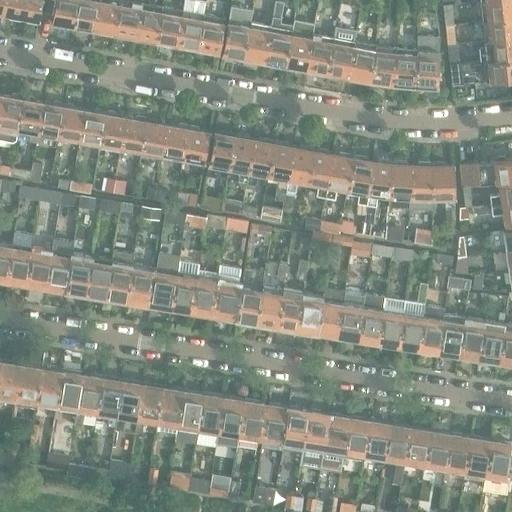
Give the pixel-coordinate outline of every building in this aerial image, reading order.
[(4,0),(2,13),(9,14),(9,16),(20,18),(21,16),(38,19),(41,0),(4,0)] [(60,26),(72,28),(77,0),(46,0),(44,11),(53,13),(51,22),(60,23),(60,26)] [(98,0),(77,0),(72,28),(84,30),(85,28),(93,29),(98,0)] [(120,0),(98,0),(93,29),(102,31),(101,33),(114,35),(120,0)] [(141,3),(126,0),(120,0),(114,35),(126,37),(126,35),(134,37),(141,3)] [(199,0),(184,0),(182,10),(176,44),(185,46),(185,48),(196,50),(203,14),(205,1),(199,0)] [(511,0),(486,0),(482,1),(484,21),(511,18),(511,0)] [(161,6),(141,3),(134,37),(143,38),(143,41),(155,43),(161,6)] [(455,24),(453,3),(444,4),(446,25),(455,24)] [(182,10),(161,6),(155,43),(167,45),(168,43),(176,44),(182,10)] [(224,17),(203,14),(196,50),(209,52),(209,50),(218,52),(224,17)] [(285,67),(292,29),(293,24),(281,22),(281,18),(273,16),(271,25),(265,61),(273,62),(275,65),(285,67)] [(244,59),(250,21),(229,17),(223,53),(232,54),(234,57),(244,59)] [(511,18),(484,21),(486,41),(511,37),(511,18)] [(265,61),(271,25),(250,21),(244,59),(254,61),(257,59),(265,61)] [(457,44),(455,24),(446,25),(448,45),(457,44)] [(307,68),(313,33),(292,29),(285,67),(296,69),(299,67),(307,68)] [(327,74),(333,37),(313,33),(307,68),(315,70),(317,73),(327,74)] [(418,34),(417,48),(414,87),(425,88),(427,85),(437,86),(439,50),(440,36),(418,34)] [(348,76),(355,41),(333,37),(327,74),(339,77),(342,75),(348,76)] [(480,48),(482,61),(488,60),(511,57),(511,37),(486,41),(487,47),(480,48)] [(369,82),(375,45),(355,41),(348,76),(357,78),(359,80),(369,82)] [(459,63),(457,44),(448,45),(451,64),(459,63)] [(392,82),(396,47),(375,45),(369,82),(380,83),(383,81),(392,82)] [(414,87),(417,48),(396,47),(392,82),(401,83),(403,86),(414,87)] [(511,57),(488,60),(482,61),(471,62),(459,63),(451,64),(450,64),(452,85),(474,82),(473,71),(484,70),(486,82),(511,78),(511,57)] [(15,138),(16,131),(22,95),(13,93),(10,95),(2,93),(0,104),(0,139),(12,141),(15,138)] [(32,96),(22,95),(16,131),(36,135),(42,101),(34,99),(32,96)] [(52,103),(42,101),(36,135),(57,138),(63,102),(55,100),(52,103)] [(74,104),(63,102),(57,138),(78,142),(84,108),(76,107),(74,104)] [(93,110),(84,108),(78,142),(99,146),(105,110),(96,108),(93,110)] [(115,111),(105,110),(99,146),(120,149),(126,116),(117,114),(115,111)] [(135,117),(126,116),(120,149),(140,153),(146,117),(137,116),(135,117)] [(156,119),(146,117),(140,153),(161,157),(167,123),(158,122),(156,119)] [(176,125),(167,123),(161,157),(182,161),(188,125),(179,123),(176,125)] [(198,126),(188,125),(182,161),(203,164),(209,131),(200,129),(198,126)] [(228,168),(235,133),(221,131),(221,133),(214,132),(207,174),(216,175),(218,166),(228,168)] [(248,136),(235,133),(228,168),(239,170),(237,180),(246,181),(254,139),(247,138),(248,136)] [(260,140),(254,139),(246,181),(255,183),(257,173),(268,175),(274,140),(261,138),(260,140)] [(287,143),(274,140),(268,175),(278,177),(274,199),(283,200),(294,146),(287,145),(287,143)] [(296,180),(307,182),(314,147),(300,145),(300,147),(294,146),(283,200),(283,202),(292,204),(296,180)] [(327,150),(314,147),(307,182),(318,184),(316,194),(325,195),(333,153),(327,152),(327,150)] [(339,154),(333,153),(325,195),(334,197),(336,187),(347,189),(353,154),(340,152),(339,154)] [(366,156),(353,154),(347,189),(359,191),(358,202),(366,203),(372,160),(366,158),(366,156)] [(499,182),(511,180),(511,158),(460,164),(463,186),(499,182)] [(379,161),(372,160),(366,203),(375,204),(377,194),(389,195),(392,161),(379,159),(379,161)] [(32,161),(30,170),(29,178),(39,179),(41,163),(32,161)] [(405,162),(392,161),(389,195),(388,205),(410,207),(412,164),(406,164),(405,162)] [(418,164),(412,164),(410,207),(431,208),(431,197),(432,162),(418,162),(418,164)] [(446,162),(432,162),(431,197),(445,198),(445,208),(446,208),(446,219),(455,219),(453,164),(446,165),(446,162)] [(0,165),(0,173),(8,174),(10,167),(0,165)] [(29,178),(30,170),(10,166),(10,167),(8,174),(29,178)] [(112,192),(115,179),(108,177),(105,191),(112,192)] [(125,180),(115,179),(112,192),(123,193),(125,180)] [(490,194),(491,204),(511,202),(511,180),(499,182),(500,193),(490,194)] [(86,184),(71,182),(70,189),(85,192),(86,184)] [(143,185),(135,184),(133,195),(141,197),(143,185)] [(40,189),(20,185),(19,196),(39,199),(40,189)] [(165,189),(156,188),(154,199),(163,200),(165,189)] [(39,199),(56,202),(57,191),(40,189),(39,199)] [(60,192),(59,201),(72,203),(73,194),(60,192)] [(196,206),(198,194),(190,192),(188,204),(196,206)] [(95,209),(97,198),(81,195),(79,206),(95,209)] [(121,202),(101,199),(99,208),(119,212),(121,202)] [(221,210),(222,202),(211,200),(210,208),(221,210)] [(236,205),(222,202),(221,210),(234,212),(236,205)] [(511,225),(511,202),(491,204),(492,214),(504,213),(505,226),(511,225)] [(158,217),(160,208),(140,205),(139,213),(158,217)] [(241,213),(256,216),(257,208),(242,205),(241,213)] [(469,208),(466,208),(460,207),(459,220),(468,220),(469,208)] [(184,224),(186,213),(165,210),(163,221),(184,224)] [(225,227),(227,215),(207,212),(205,223),(225,227)] [(206,216),(187,213),(185,221),(190,221),(189,226),(204,228),(206,216)] [(227,215),(225,227),(225,228),(247,231),(249,219),(227,215)] [(319,219),(309,217),(308,227),(317,229),(319,219)] [(322,220),(320,232),(339,235),(341,223),(322,220)] [(341,220),(340,231),(355,233),(357,223),(341,220)] [(386,227),(385,237),(401,240),(402,233),(398,232),(398,228),(386,227)] [(511,229),(503,230),(506,251),(511,250),(511,229)] [(313,231),(312,238),(332,241),(333,234),(313,231)] [(416,234),(415,242),(431,245),(431,236),(416,234)] [(459,237),(457,257),(466,257),(464,236),(459,237)] [(54,237),(53,249),(73,251),(74,239),(54,237)] [(373,244),(353,240),(351,252),(371,256),(371,253),(373,244)] [(9,257),(11,243),(0,241),(0,279),(5,281),(7,269),(10,267),(11,261),(9,257)] [(28,261),(31,246),(11,243),(9,257),(11,261),(10,267),(7,269),(5,281),(8,281),(7,283),(16,284),(18,283),(25,284),(27,272),(29,270),(30,264),(28,261)] [(390,256),(392,247),(373,244),(371,253),(390,256)] [(49,264),(51,250),(31,246),(28,261),(30,264),(29,270),(27,272),(25,284),(27,284),(27,286),(37,288),(39,286),(45,287),(47,276),(49,273),(51,266),(49,264)] [(407,249),(393,247),(392,256),(406,258),(407,249)] [(69,268),(71,253),(51,250),(49,264),(51,266),(49,273),(47,276),(45,287),(47,287),(47,290),(57,291),(59,289),(65,290),(67,279),(69,277),(70,270),(69,268)] [(89,271),(91,256),(71,253),(69,268),(70,270),(69,277),(67,279),(65,290),(67,291),(69,293),(77,294),(79,293),(85,294),(87,282),(89,280),(91,274),(89,271)] [(437,254),(435,262),(452,264),(453,257),(437,254)] [(109,274),(111,260),(91,256),(89,271),(91,274),(89,280),(87,282),(85,294),(87,294),(89,296),(97,297),(99,296),(105,297),(107,285),(109,283),(111,276),(109,274)] [(454,272),(468,274),(469,257),(466,257),(457,257),(454,272)] [(172,296),(170,308),(176,309),(178,311),(189,313),(189,310),(191,311),(193,299),(195,297),(196,291),(195,288),(198,269),(199,263),(179,259),(177,270),(174,285),(177,287),(175,294),(172,296)] [(305,279),(308,260),(300,259),(297,278),(305,279)] [(128,277),(131,263),(111,260),(109,274),(111,276),(109,283),(107,285),(105,297),(107,297),(109,300),(117,301),(119,299),(125,300),(127,289),(129,287),(131,280),(128,277)] [(127,289),(125,300),(126,300),(128,303),(137,304),(139,303),(146,304),(152,266),(131,263),(128,277),(131,280),(129,287),(127,289)] [(239,280),(241,267),(219,263),(218,272),(215,291),(217,294),(216,301),(213,303),(211,314),(218,315),(220,318),(231,320),(231,317),(233,318),(236,318),(242,281),(239,280)] [(277,279),(284,280),(286,265),(279,263),(277,279)] [(174,285),(177,270),(156,267),(150,304),(157,305),(158,308),(169,309),(169,307),(170,308),(172,296),(175,294),(177,287),(174,285)] [(193,299),(191,311),(197,312),(199,314),(209,316),(209,314),(211,314),(213,303),(216,301),(217,294),(215,291),(218,272),(198,269),(195,288),(196,291),(195,297),(193,299)] [(481,289),(482,276),(474,275),(473,288),(481,289)] [(470,280),(449,277),(447,286),(468,289),(470,280)] [(260,299),(262,284),(242,281),(236,318),(238,319),(237,321),(248,323),(251,321),(256,321),(258,310),(261,308),(262,302),(260,299)] [(417,301),(405,299),(401,322),(403,324),(402,331),(400,332),(398,345),(397,347),(409,349),(412,347),(418,348),(420,336),(422,335),(423,328),(422,326),(425,302),(429,283),(420,282),(417,301)] [(280,302),(283,288),(262,284),(260,299),(262,302),(261,308),(258,310),(256,321),(258,322),(258,324),(269,326),(271,324),(277,325),(278,314),(281,311),(282,305),(280,302)] [(331,334),(337,335),(339,323),(342,321),(343,315),(341,312),(345,289),(325,286),(324,294),(321,309),(323,311),(322,318),(320,320),(318,332),(317,334),(329,336),(331,334)] [(301,305),(303,291),(283,288),(280,302),(282,305),(281,311),(278,314),(277,325),(279,325),(279,327),(289,329),(291,327),(297,328),(299,317),(301,315),(302,308),(301,305)] [(351,337),(357,338),(359,327),(362,325),(363,318),(361,316),(365,293),(345,289),(341,312),(343,315),(342,321),(339,323),(337,335),(337,337),(349,339),(351,337)] [(299,317),(297,328),(299,329),(299,331),(310,333),(311,331),(318,332),(320,320),(322,318),(323,311),(321,309),(324,294),(303,291),(301,305),(302,308),(301,315),(299,317)] [(372,341),(378,342),(380,330),(382,328),(383,320),(382,319),(385,296),(365,293),(361,316),(363,318),(362,325),(359,327),(357,338),(357,340),(370,342),(372,341)] [(391,344),(398,345),(400,332),(402,331),(403,324),(401,322),(405,299),(385,296),(382,319),(383,320),(382,328),(380,330),(378,342),(378,344),(389,346),(391,344)] [(420,336),(418,348),(417,350),(429,352),(432,350),(438,351),(440,340),(443,338),(444,331),(442,329),(444,314),(446,306),(425,302),(422,326),(423,328),(422,335),(420,336)] [(452,354),(459,355),(461,344),(463,341),(464,335),(463,332),(465,317),(444,314),(442,329),(444,331),(443,338),(440,340),(438,351),(438,354),(449,355),(452,354)] [(483,335),(485,324),(485,320),(465,317),(463,332),(464,335),(463,341),(461,344),(459,355),(458,357),(470,359),(473,357),(479,358),(481,347),(483,345),(485,338),(483,335)] [(502,339),(504,328),(505,324),(495,322),(494,326),(485,324),(483,335),(485,338),(483,345),(481,347),(479,358),(479,360),(490,362),(493,360),(499,361),(500,350),(503,348),(504,342),(502,339)] [(511,324),(505,324),(504,328),(502,339),(504,342),(503,348),(500,350),(499,361),(498,364),(510,365),(511,364),(511,324)] [(0,399),(13,401),(19,364),(11,363),(10,361),(1,359),(0,360),(0,399)] [(27,365),(19,364),(13,401),(34,405),(36,391),(34,387),(35,382),(38,379),(40,367),(38,367),(37,365),(29,364),(27,365)] [(36,391),(34,405),(54,408),(56,394),(55,391),(56,385),(58,383),(60,371),(58,370),(56,368),(49,367),(47,369),(40,367),(38,379),(35,382),(34,387),(36,391)] [(67,372),(60,371),(58,383),(56,385),(55,391),(56,394),(54,408),(74,411),(76,397),(75,394),(76,389),(78,387),(80,374),(78,374),(79,372),(69,370),(67,372)] [(76,397),(74,411),(95,415),(97,400),(95,397),(96,392),(99,389),(101,377),(99,377),(99,375),(89,374),(87,375),(80,374),(78,387),(76,389),(75,394),(76,397)] [(108,379),(101,377),(99,389),(96,392),(95,397),(97,400),(95,415),(114,418),(117,404),(115,400),(116,396),(119,393),(121,381),(119,380),(119,378),(110,377),(108,379)] [(117,404),(114,418),(135,421),(137,406),(135,403),(136,399),(139,396),(141,384),(139,383),(139,381),(129,380),(127,382),(121,381),(119,393),(116,396),(115,400),(117,404)] [(147,385),(141,384),(139,396),(136,399),(135,403),(137,406),(135,421),(133,431),(139,432),(141,422),(155,424),(157,410),(155,407),(156,402),(159,399),(161,387),(159,387),(159,385),(150,383),(147,385)] [(179,403),(181,390),(179,390),(180,388),(170,386),(168,388),(161,387),(159,399),(156,402),(155,407),(157,410),(155,424),(154,429),(174,433),(177,414),(176,410),(176,406),(179,403)] [(176,428),(196,431),(198,417),(196,413),(197,409),(200,406),(202,394),(200,393),(200,392),(190,390),(188,391),(182,390),(179,403),(177,406),(176,410),(178,414),(176,428)] [(196,431),(216,434),(218,420),(217,416),(217,412),(220,409),(222,397),(220,397),(221,395),(210,393),(208,395),(202,394),(200,406),(197,409),(196,413),(198,417),(196,431)] [(235,446),(236,438),(238,423),(237,420),(237,416),(240,413),(242,400),(241,400),(241,398),(231,397),(229,398),(222,397),(220,409),(217,412),(217,416),(218,420),(216,434),(215,442),(235,446)] [(261,403),(261,401),(252,400),(249,402),(242,400),(240,413),(237,416),(237,420),(238,423),(236,438),(260,441),(261,442),(267,405),(266,404),(261,403)] [(268,402),(267,405),(261,442),(261,446),(280,449),(280,446),(283,431),(285,429),(286,423),(285,420),(287,405),(268,402)] [(305,423),(307,409),(287,405),(285,420),(286,423),(285,429),(283,431),(280,446),(301,450),(303,435),(306,433),(307,426),(305,423)] [(325,426),(328,412),(307,409),(305,423),(307,426),(306,433),(303,435),(301,450),(298,465),(318,468),(322,448),(323,438),(326,435),(327,429),(325,426)] [(323,438),(322,448),(342,451),(344,441),(346,439),(347,433),(346,430),(348,415),(328,412),(325,426),(327,429),(326,435),(323,438)] [(366,433),(368,419),(348,415),(346,430),(347,433),(346,439),(344,441),(342,451),(341,456),(361,460),(362,454),(364,445),(366,442),(367,436),(366,433)] [(364,445),(362,454),(383,458),(385,448),(387,445),(388,440),(387,436),(389,422),(368,419),(366,433),(367,436),(366,442),(364,445)] [(37,422),(31,421),(27,444),(33,445),(37,422)] [(409,425),(389,422),(387,436),(388,440),(387,445),(385,448),(383,458),(395,460),(391,483),(399,484),(403,461),(405,451),(407,449),(408,443),(407,440),(409,425)] [(427,443),(429,429),(409,425),(407,440),(408,443),(407,449),(405,451),(403,461),(415,463),(414,468),(423,469),(423,464),(425,454),(427,452),(428,445),(427,443)] [(425,454),(423,464),(443,468),(445,457),(447,455),(448,449),(447,446),(449,432),(429,429),(427,443),(428,445),(427,452),(425,454)] [(467,449),(469,435),(449,432),(447,446),(448,449),(447,455),(445,457),(443,468),(455,469),(454,474),(462,476),(465,461),(467,459),(468,452),(467,449)] [(487,452),(490,438),(469,435),(467,449),(468,452),(467,459),(465,461),(462,476),(462,477),(483,480),(484,474),(486,464),(488,462),(489,455),(487,452)] [(508,455),(510,442),(490,438),(487,452),(489,455),(488,462),(486,464),(484,474),(496,476),(493,491),(505,493),(508,477),(505,476),(507,464),(508,464),(510,455),(508,455)] [(11,465),(14,443),(7,442),(5,451),(3,463),(11,465)] [(67,456),(47,452),(45,466),(65,469),(66,463),(67,456)] [(64,473),(85,477),(87,466),(66,463),(65,469),(64,473)] [(136,465),(128,464),(125,478),(134,479),(136,465)] [(87,466),(85,477),(104,480),(106,469),(87,466)] [(155,469),(148,467),(145,482),(153,483),(155,469)] [(229,480),(228,488),(226,496),(235,497),(237,481),(229,480)] [(226,497),(226,496),(228,488),(208,485),(206,493),(226,497)] [(270,505),(273,489),(254,486),(251,502),(270,505)] [(283,506),(291,508),(293,496),(285,495),(283,506)] [(311,511),(313,499),(305,498),(303,510),(311,511)] [(352,511),(353,505),(338,503),(336,511),(352,511)]
